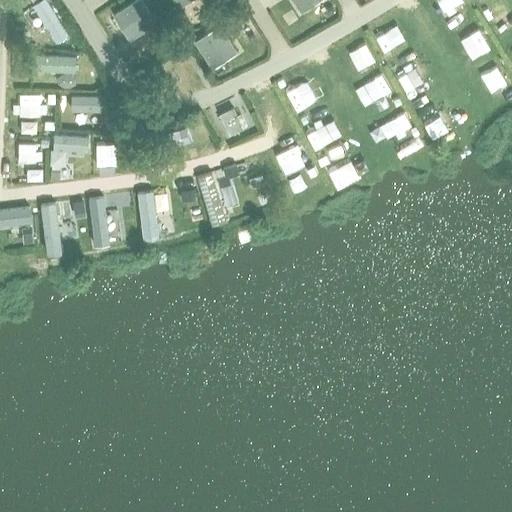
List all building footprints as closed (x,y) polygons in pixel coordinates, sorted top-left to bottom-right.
[(22,0),(40,37),(62,26),(49,0),(22,0)] [(195,0),(173,0),(180,10),(195,0)] [(294,0),(303,13),(323,0),(294,0)] [(463,0),(444,0),(451,13),(466,6),(463,0)] [(508,0),(483,9),(490,28),(511,19),(511,5),(510,0),(508,0)] [(132,43),(157,27),(140,1),(116,17),(132,43)] [(449,27),(455,43),(481,33),(475,17),(449,27)] [(374,34),(384,52),(410,37),(401,20),(374,34)] [(222,29),(198,44),(214,70),(239,54),(222,29)] [(193,30),(187,34),(192,42),(198,37),(193,30)] [(364,31),(345,40),(354,60),(373,51),(364,31)] [(23,32),(12,32),(12,42),(23,42),(23,32)] [(62,75),(63,51),(24,50),(23,74),(62,75)] [(491,56),(480,62),(489,80),(501,75),(491,56)] [(395,69),(400,83),(424,75),(419,61),(395,69)] [(277,83),(285,99),(313,85),(305,69),(277,83)] [(385,70),(366,79),(375,100),(394,91),(385,70)] [(20,110),(41,112),(42,90),(21,88),(20,110)] [(60,115),(80,115),(80,103),(101,102),(100,89),(59,90),(60,115)] [(55,92),(47,92),(47,103),(55,103),(55,92)] [(235,106),(221,113),(231,135),(245,128),(235,106)] [(407,108),(385,117),(393,137),(415,129),(407,108)] [(185,130),(197,125),(193,113),(180,118),(185,130)] [(114,119),(113,131),(120,132),(121,119),(114,119)] [(325,119),(303,130),(309,144),(332,134),(325,119)] [(10,129),(9,145),(41,145),(41,129),(10,129)] [(49,132),(47,160),(81,163),(83,135),(49,132)] [(120,133),(106,133),(106,152),(119,153),(120,133)] [(277,161),(299,155),(293,136),(272,142),(277,161)] [(349,150),(355,162),(366,156),(360,144),(349,150)] [(18,149),(17,162),(29,163),(30,150),(18,149)] [(331,186),(351,176),(341,157),(321,167),(331,186)] [(237,163),(224,167),(227,176),(239,172),(237,163)] [(51,167),(50,178),(60,178),(61,167),(51,167)] [(164,187),(135,188),(137,231),(156,230),(155,206),(164,206),(164,187)] [(195,189),(181,190),(182,200),(196,198),(195,189)] [(119,194),(90,195),(90,213),(119,212),(119,194)] [(38,244),(51,243),(45,200),(33,202),(38,244)] [(85,202),(74,203),(75,215),(86,214),(85,202)] [(0,224),(28,224),(28,203),(0,203),(0,224)] [(31,227),(23,228),(25,243),(33,242),(31,227)]
